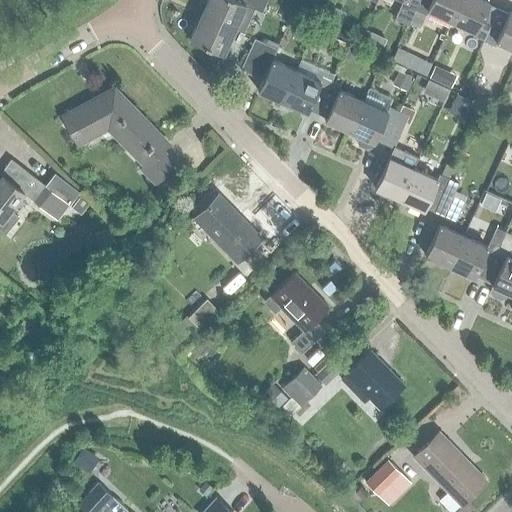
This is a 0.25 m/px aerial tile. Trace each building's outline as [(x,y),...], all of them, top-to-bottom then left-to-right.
[(201,0),(200,3),(202,4),(198,13),(242,33),(254,9),(261,12),(266,2),(261,0),(201,0)] [(413,10),(417,0),(402,0),(403,0),(394,19),(406,25),(413,10)] [(425,11),(449,21),(458,0),(417,0),(413,10),(424,15),(425,11)] [(470,35),(482,40),(496,9),(487,5),(487,3),(480,0),(458,0),(449,21),(472,32),(470,35)] [(494,42),(511,49),(511,13),(506,11),(505,13),(496,9),(482,40),(493,45),(494,42)] [(422,15),(413,11),(408,23),(417,28),(422,15)] [(257,90),(281,101),(295,70),(272,60),(276,49),(252,38),(238,70),(262,80),(257,90)] [(349,45),(344,57),(355,62),(360,50),(349,45)] [(446,71),(434,66),(429,78),(440,83),(446,71)] [(295,70),(281,101),(306,112),(308,108),(317,112),(331,81),(321,76),(319,81),(295,70)] [(398,72),(392,85),(408,92),(413,79),(398,72)] [(348,131),(362,101),(337,90),(340,85),(331,81),(317,112),(326,117),(325,121),(348,131)] [(160,150),(167,143),(113,88),(61,116),(77,145),(107,129),(143,166),(139,169),(153,184),(174,164),(160,150)] [(456,111),(470,115),(474,100),(460,97),(456,111)] [(362,101),(348,131),(358,135),(356,140),(357,144),(365,148),(369,146),(370,143),(371,144),(373,139),(392,148),(407,115),(388,107),(386,112),(362,101)] [(388,157),(373,188),(397,199),(411,168),(404,164),(408,156),(400,152),(396,161),(388,157)] [(0,229),(5,233),(17,217),(9,211),(23,193),(33,201),(57,219),(68,205),(44,186),(10,160),(0,173),(0,229)] [(411,168),(397,199),(421,211),(423,207),(432,212),(447,178),(438,174),(436,179),(411,168)] [(456,182),(447,178),(432,212),(441,216),(456,182)] [(215,194),(191,217),(236,264),(260,240),(215,194)] [(123,222),(116,229),(135,247),(143,238),(136,231),(134,233),(123,222)] [(423,256),(447,267),(462,236),(437,225),(423,256)] [(485,246),(462,236),(447,267),(471,278),(472,274),(482,278),(503,232),(493,228),(485,246)] [(504,292),(511,295),(511,258),(508,256),(511,246),(511,236),(503,232),(482,278),(491,282),(487,290),(489,294),(498,298),(502,297),(503,294),(504,292)] [(278,309),(301,331),(291,341),(302,352),(325,330),(314,319),(326,307),(292,272),(263,301),(274,313),(278,309)] [(197,328),(216,310),(206,299),(187,317),(197,328)] [(49,328),(29,313),(20,323),(40,339),(49,328)] [(367,400),(377,410),(402,386),(368,351),(339,380),(362,404),(367,400)] [(290,396),(311,376),(302,367),(281,387),(290,396)] [(0,391),(11,377),(0,368),(0,391)] [(298,405),(320,385),(311,376),(290,396),(298,405)] [(437,431),(411,456),(458,505),(484,480),(437,431)] [(98,457),(82,447),(72,462),(88,472),(98,457)] [(401,472),(388,459),(366,482),(379,495),(401,472)] [(97,482),(77,503),(86,511),(128,511),(115,499),(97,482)] [(205,482),(198,490),(206,496),(212,489),(205,482)] [(230,511),(215,498),(201,511),(230,511)]
